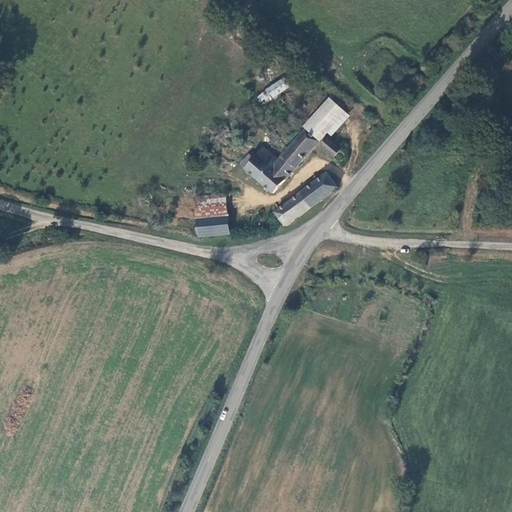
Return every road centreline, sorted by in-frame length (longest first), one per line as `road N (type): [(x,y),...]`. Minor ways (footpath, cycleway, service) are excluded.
road 1 (unclassified): [(0,200),(289,282)]
road 2 (tertiary): [(319,231),(511,9)]
road 3 (tertiary): [(187,511),(289,282)]
road 4 (unclassified): [(319,231),(388,244),(511,248)]
